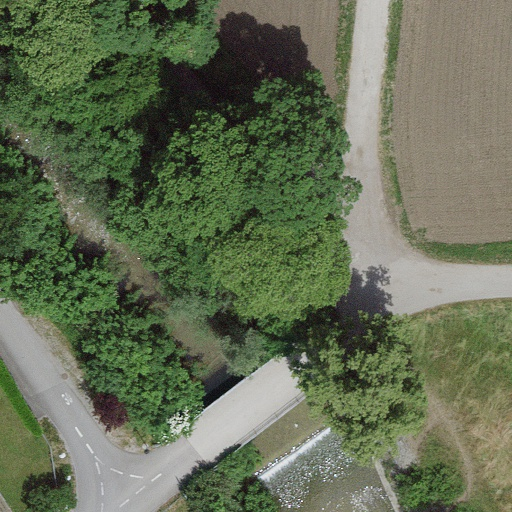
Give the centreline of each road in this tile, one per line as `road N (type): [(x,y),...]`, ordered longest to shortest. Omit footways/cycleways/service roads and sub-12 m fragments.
road 1 (residential): [(511,278),(461,278),(397,292),(130,493)]
road 2 (track): [(134,0),(237,121),(370,315)]
road 3 (track): [(397,292),(360,204),(377,0)]
road 4 (residential): [(130,493),(0,319)]
